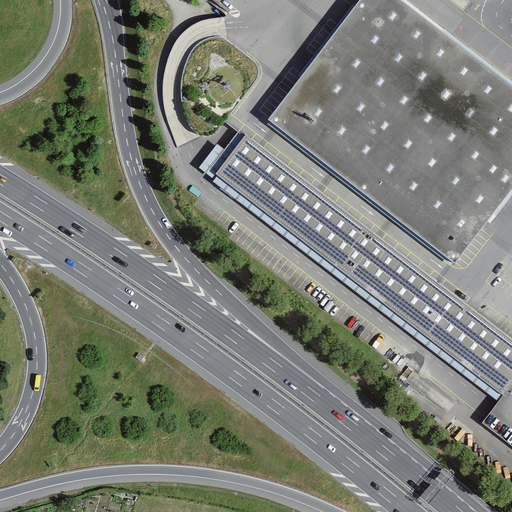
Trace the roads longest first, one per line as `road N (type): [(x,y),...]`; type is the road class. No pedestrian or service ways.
road 1 (motorway): [(0,216),(248,385),(408,511)]
road 2 (motorway): [(341,418),(197,271),(152,211),(130,156),(105,0)]
road 3 (motorway): [(341,418),(0,179)]
road 4 (motorway): [(0,495),(78,475),(178,470),(245,480),(332,511)]
road 5 (motorway): [(0,263),(32,324),(37,369),(25,412),(0,449)]
road 6 (motorway): [(456,511),(341,418)]
road 7 (motorway): [(66,0),(52,57),(0,98)]
